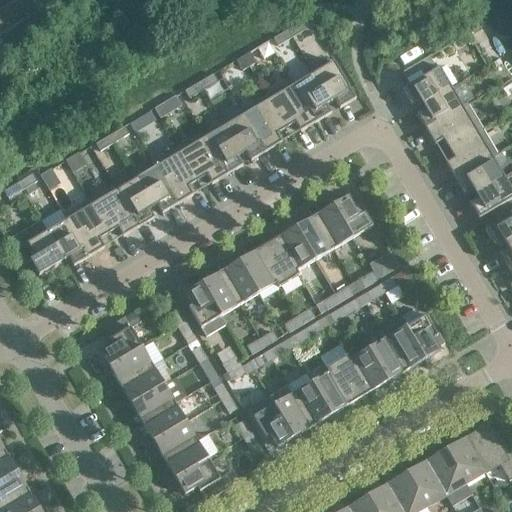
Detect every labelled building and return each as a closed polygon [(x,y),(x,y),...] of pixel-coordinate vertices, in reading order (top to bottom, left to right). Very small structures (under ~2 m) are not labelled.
[(306,31),(301,23),(287,31),(292,39),(306,31)] [(292,39),(287,31),(273,40),(277,48),(292,39)] [(250,53),(243,58),(249,67),(256,63),(250,53)] [(243,58),(236,62),(242,72),(249,67),(243,58)] [(433,66),(428,58),(401,74),(406,82),(433,66)] [(333,63),(313,75),(330,104),(334,102),(339,110),(355,100),(333,63)] [(419,103),(421,107),(451,89),(439,69),(401,91),(411,107),(419,103)] [(217,83),(213,75),(198,84),(203,92),(217,83)] [(330,104),(313,75),(293,87),(315,124),(331,115),(326,107),(330,104)] [(203,92),(198,84),(184,93),(188,100),(203,92)] [(315,124),(293,87),(281,94),(280,91),(267,98),(285,130),(295,124),(300,133),(315,124)] [(462,109),(451,89),(421,107),(424,111),(416,115),(425,131),(462,109)] [(285,130),(267,98),(254,106),(256,109),(244,116),(266,153),(281,144),(276,135),(285,130)] [(166,103),(154,110),(159,119),(171,112),(166,103)] [(469,121),(462,109),(425,131),(434,147),(443,141),(448,151),(480,132),(472,119),(469,121)] [(266,153),(244,116),(224,128),(241,157),(246,154),(250,162),(266,153)] [(129,136),(124,128),(110,137),(114,144),(129,136)] [(241,157),(224,128),(205,139),(227,176),(242,167),(237,159),(241,157)] [(488,145),(480,132),(448,151),(454,160),(445,165),(454,181),(492,158),(485,147),(488,145)] [(114,144),(110,137),(95,145),(100,153),(114,144)] [(227,176),(205,139),(193,146),(191,143),(178,151),(197,183),(206,177),(211,186),(227,176)] [(197,183),(178,151),(165,159),(167,162),(155,169),(177,206),(193,197),(187,188),(197,183)] [(503,178),(492,158),(454,181),(464,196),(472,191),(474,195),(503,178)] [(177,206),(155,169),(135,180),(153,209),(157,207),(162,215),(177,206)] [(51,170),(40,176),(50,191),(60,184),(51,170)] [(37,183),(32,176),(18,184),(22,192),(37,183)] [(511,200),(511,192),(503,178),(474,195),(477,200),(468,204),(478,221),(511,200)] [(153,209),(135,180),(116,192),(138,229),(153,220),(149,212),(153,209)] [(22,192),(18,184),(3,193),(8,200),(22,192)] [(138,229),(116,192),(104,199),(102,196),(89,204),(108,235),(117,230),(122,238),(138,229)] [(348,197),(332,207),(352,240),(372,228),(360,207),(355,210),(348,197)] [(108,235),(89,204),(76,211),(78,214),(66,221),(88,258),(104,249),(99,241),(108,235)] [(352,240),(332,207),(313,218),(333,251),(352,240)] [(502,242),(504,246),(511,241),(511,214),(484,231),(494,247),(502,242)] [(333,251),(313,218),(295,229),(314,262),(333,251)] [(88,258),(66,221),(47,233),(64,262),(68,260),(73,268),(88,258)] [(314,262),(295,229),(276,240),(298,277),(299,277),(297,273),(314,262)] [(64,262),(47,233),(26,245),(35,259),(29,262),(38,277),(64,262)] [(298,277),(276,240),(257,252),(279,289),(298,277)] [(511,268),(511,241),(504,246),(507,251),(499,255),(508,271),(511,268)] [(279,289),(257,252),(238,263),(258,296),(276,285),(278,289),(279,289)] [(390,254),(367,267),(372,274),(377,282),(390,275),(399,269),(390,254)] [(258,296),(238,263),(219,274),(239,307),(258,296)] [(239,307),(219,274),(201,285),(221,318),(239,307)] [(377,282),(372,274),(359,282),(364,290),(377,282)] [(397,287),(392,279),(379,287),(384,295),(397,287)] [(221,318),(201,285),(185,294),(192,307),(188,309),(200,330),(221,318)] [(384,295),(379,287),(366,294),(371,302),(384,295)] [(348,289),(335,296),(340,304),(352,297),(348,289)] [(340,304),(335,296),(322,304),(327,312),(340,304)] [(360,309),(355,301),(342,309),(347,317),(360,309)] [(347,317),(342,309),(329,316),(334,324),(347,317)] [(185,324),(177,311),(169,315),(177,328),(185,324)] [(309,311),(297,319),(301,327),(314,319),(309,311)] [(406,328),(404,329),(424,362),(440,352),(433,340),(437,337),(424,317),(419,320),(414,311),(401,319),(406,328)] [(111,345),(99,353),(108,369),(141,349),(130,330),(140,324),(134,313),(103,331),(103,333),(106,331),(111,340),(109,341),(111,345)] [(301,327),(297,319),(284,327),(288,335),(301,327)] [(321,332),(317,323),(304,331),(309,339),(321,332)] [(192,336),(185,324),(177,328),(184,341),(192,336)] [(424,362),(404,329),(386,340),(405,373),(424,362)] [(309,339),(304,331),(291,339),(296,347),(309,339)] [(272,333),(259,341),(264,349),(277,341),(272,333)] [(405,373),(386,340),(367,351),(387,384),(405,373)] [(264,349),(259,341),(246,349),(251,357),(264,349)] [(284,354),(280,346),(267,353),(271,361),(284,354)] [(207,361),(199,348),(191,353),(199,365),(207,361)] [(152,368),(141,349),(108,369),(119,387),(152,368)] [(387,384),(367,351),(349,361),(347,357),(346,358),(368,395),(387,384)] [(271,361),(267,353),(254,361),(258,369),(271,361)] [(222,366),(227,374),(240,366),(235,358),(222,366)] [(368,395),(346,358),(326,369),(348,407),(368,395)] [(215,374),(207,361),(199,365),(206,378),(215,374)] [(244,374),(240,366),(227,374),(231,382),(244,374)] [(163,386),(152,368),(119,387),(130,406),(163,386)] [(348,407),(326,369),(326,370),(328,374),(310,384),(330,418),(348,407)] [(330,418),(310,384),(292,395),(311,429),(330,418)] [(229,398),(221,385),(213,390),(221,403),(229,398)] [(174,405),(163,386),(130,406),(141,425),(174,405)] [(311,429),(292,395),(273,406),(293,440),(311,429)] [(237,411),(229,398),(221,403),(229,416),(237,411)] [(185,424),(174,405),(141,425),(152,443),(185,424)] [(293,440),(273,406),(253,419),(265,439),(269,437),(277,449),(293,440)] [(251,435),(243,422),(235,427),(243,440),(251,435)] [(196,442),(185,424),(152,443),(163,462),(196,442)] [(474,437),(465,442),(484,475),(498,466),(508,483),(511,480),(511,458),(496,432),(490,436),(486,430),(485,430),(473,436),(474,437)] [(259,448),(251,435),(243,440),(251,453),(259,448)] [(207,461),(196,442),(163,462),(174,480),(207,461)] [(484,475),(465,442),(456,447),(456,446),(446,454),(465,486),(484,475)] [(465,486),(446,454),(434,459),(435,460),(426,465),(445,498),(465,486)] [(0,483),(17,473),(6,455),(0,458),(0,483)] [(220,481),(207,461),(174,480),(184,497),(196,489),(205,503),(234,486),(228,476),(220,481)] [(445,498),(426,465),(417,470),(406,477),(426,510),(445,498)] [(0,508),(28,492),(17,473),(0,483),(0,508)] [(421,511),(426,510),(406,477),(395,482),(395,483),(387,488),(400,511),(421,511)] [(400,511),(387,488),(378,494),(377,493),(367,500),(374,511),(400,511)] [(36,511),(39,511),(28,492),(0,508),(0,511),(36,511)] [(374,511),(367,500),(356,506),(356,507),(347,511),(374,511)]
